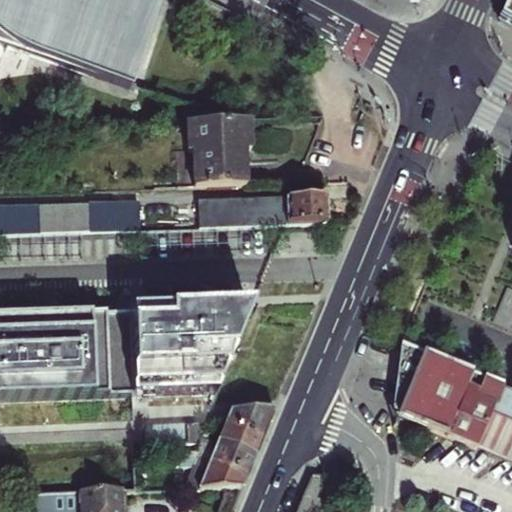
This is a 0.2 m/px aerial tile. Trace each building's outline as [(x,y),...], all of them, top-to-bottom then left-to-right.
[(0,0),(0,46),(79,72),(129,90),(159,0),(0,0)] [(511,0),(506,0),(497,22),(511,30),(511,0)] [(249,155),(248,125),(186,128),(187,157),(191,157),(192,192),(245,189),(243,155),(249,155)] [(168,207),(170,234),(281,230),(326,228),(325,215),(325,202),(168,207)] [(0,240),(24,240),(137,235),(136,207),(16,211),(0,211),(0,240)] [(264,271),(263,241),(139,244),(140,274),(264,271)] [(0,322),(0,402),(215,395),(248,314),(0,322)] [(511,465),(511,397),(499,392),(500,390),(401,349),(397,423),(427,434),(478,455),(479,452),(511,465)] [(267,426),(273,412),(221,414),(215,428),(226,428),(261,441),(267,426)] [(145,449),(188,447),(188,429),(188,426),(144,428),(145,449)] [(257,450),(261,441),(226,428),(215,428),(188,429),(188,447),(198,446),(202,436),(254,459),(257,450)] [(202,436),(198,446),(194,455),(173,456),(173,471),(189,470),(192,463),(211,462),(246,477),(250,468),(254,459),(202,436)] [(171,494),(241,491),(243,484),(246,477),(211,462),(192,463),(189,470),(183,487),(171,488),(171,494)] [(299,511),(337,511),(338,503),(361,505),(364,481),(311,483),(299,511)] [(120,511),(120,496),(14,500),(14,511),(120,511)]
